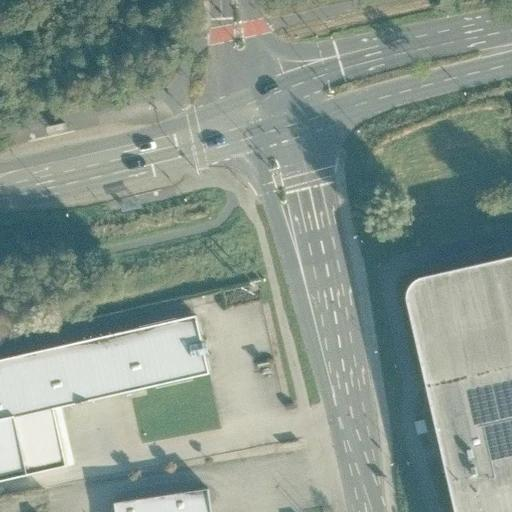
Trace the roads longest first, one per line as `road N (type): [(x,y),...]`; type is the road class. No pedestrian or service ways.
road 1 (tertiary): [(367,511),(316,293),(263,114)]
road 2 (secondary): [(263,114),(0,183)]
road 3 (secondary): [(511,26),(342,68),(263,114)]
road 4 (secondary): [(263,114),(511,64)]
